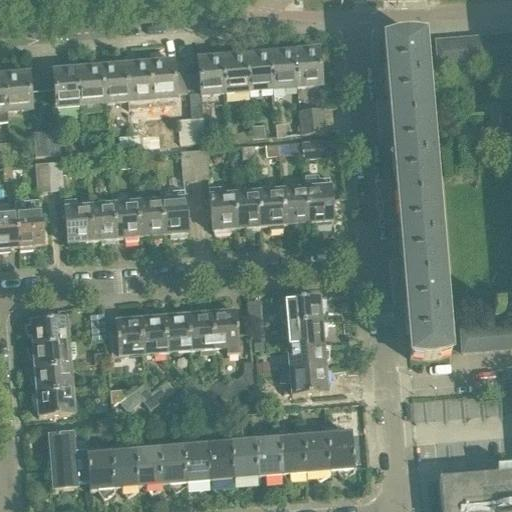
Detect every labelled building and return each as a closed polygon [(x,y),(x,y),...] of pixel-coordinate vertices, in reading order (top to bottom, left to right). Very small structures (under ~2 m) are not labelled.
[(511,36),(500,37),(502,63),(511,62),(511,36)] [(500,37),(487,38),(489,64),(502,63),(500,37)] [(487,38),(474,39),(477,65),(489,64),(487,38)] [(474,39),(461,40),(464,67),(477,65),(474,39)] [(384,70),(385,84),(426,81),(423,41),(409,40),(396,41),(383,45),(385,70),(384,70)] [(461,40),(449,41),(451,68),(464,67),(461,40)] [(451,68),(449,41),(435,43),(437,69),(451,68)] [(295,55),(293,55),(296,91),(321,89),(318,53),(315,53),(315,52),(304,52),(304,54),(301,54),(301,53),(300,54),(300,55),(296,55),(296,54),(295,54),(295,55)] [(270,57),(269,57),(272,93),(296,91),(293,55),(291,55),(291,54),(279,54),(280,56),(277,56),(277,55),(275,56),(276,57),(272,57),(272,56),(270,56),(270,57)] [(246,59),(245,59),(248,95),(272,93),(269,57),(267,57),(267,56),(256,56),(256,58),(253,58),(253,57),(252,58),(252,59),(248,59),(248,58),(246,58),(246,59)] [(223,61),(220,61),(224,97),(248,95),(245,59),(243,59),(243,57),(232,58),(232,60),(229,60),(229,59),(228,60),(228,61),(224,61),(224,60),(223,60),(223,61)] [(198,73),(186,74),(188,100),(224,97),(220,61),(219,61),(219,59),(207,60),(207,62),(197,63),(198,73)] [(162,64),(147,66),(150,97),(150,103),(188,100),(186,74),(174,75),(173,65),(172,65),(172,64),(170,64),(170,66),(166,66),(166,65),(165,65),(162,66),(162,64)] [(125,69),(124,69),(126,97),(127,105),(150,103),(150,97),(147,66),(134,67),(134,68),(132,68),(132,67),(131,68),(131,69),(127,69),(127,68),(125,68),(125,69)] [(115,68),(100,69),(102,97),(103,107),(127,105),(126,97),(124,69),(124,68),(123,68),(123,70),(119,70),(119,69),(117,69),(115,69),(115,68)] [(78,97),(79,109),(80,117),(82,117),(82,118),(103,116),(103,115),(104,115),(103,107),(102,97),(100,69),(87,71),(87,72),(84,72),(84,71),(83,71),(83,73),(79,73),(79,72),(78,72),(78,73),(76,73),(78,97)] [(55,111),(79,109),(78,97),(76,73),(75,73),(75,72),(63,72),(63,73),(63,74),(60,74),(59,74),(59,75),(55,75),(55,74),(54,74),(54,75),(52,75),(55,111)] [(6,79),(3,79),(6,115),(31,113),(28,77),(27,77),(27,76),(25,77),(25,78),(21,78),(21,77),(20,77),(18,78),(17,76),(6,77),(6,79)] [(387,98),(389,124),(429,121),(427,97),(426,81),(385,84),(386,98),(387,98)] [(298,114),(299,125),(324,123),(323,112),(298,114)] [(390,150),(392,168),(433,165),(429,121),(389,124),(392,150),(390,150)] [(202,122),(190,123),(192,147),(204,146),(202,122)] [(192,147),(190,123),(178,124),(180,148),(192,147)] [(299,125),(300,137),(325,135),(324,123),(299,125)] [(275,127),(276,139),(284,139),(283,127),(275,127)] [(251,129),(252,141),(268,140),(267,132),(263,132),(262,128),(251,129)] [(228,131),(229,143),(236,143),(235,131),(228,131)] [(57,134),(45,135),(47,159),(59,158),(57,134)] [(47,159),(45,135),(33,136),(34,145),(29,146),(30,153),(34,152),(35,160),(47,159)] [(138,139),(130,140),(131,152),(139,151),(138,139)] [(131,152),(130,140),(119,141),(120,146),(115,146),(116,153),(131,152)] [(82,144),(84,156),(92,155),(90,143),(82,144)] [(301,146),(302,156),(302,162),(327,160),(326,144),(301,146)] [(0,162),(11,162),(10,146),(0,146),(0,162)] [(278,159),(302,156),(301,146),(277,148),(278,159)] [(266,160),(278,159),(277,148),(264,149),(266,160)] [(253,150),(241,151),(242,162),(254,160),(253,150)] [(205,154),(193,155),(195,182),(208,181),(205,154)] [(180,156),(181,169),(182,183),(195,182),(193,155),(180,156)] [(145,170),(157,169),(156,158),(144,159),(145,170)] [(132,160),(120,161),(121,172),(133,171),(132,160)] [(96,163),(97,174),(109,173),(108,162),(96,163)] [(394,178),(396,204),(436,200),(433,165),(392,168),(392,178),(394,178)] [(60,166),(48,167),(50,194),(62,193),(60,166)] [(50,194),(48,167),(35,168),(37,195),(50,194)] [(11,170),(2,170),(4,183),(12,182),(11,170)] [(305,186),(305,190),(308,226),(314,226),(314,229),(331,228),(330,225),(332,224),(331,211),(332,211),(332,210),(330,210),(330,206),(332,206),(332,205),(331,205),(329,181),(316,182),(316,186),(305,186)] [(236,232),(233,196),(220,197),(220,190),(208,191),(210,215),(209,215),(209,216),(211,216),(211,220),(209,220),(209,221),(210,221),(211,234),(213,234),(214,237),(230,236),(230,233),(236,232)] [(305,190),(280,192),(283,228),(285,228),(285,229),(286,229),(286,227),(290,227),(290,228),(291,228),(291,227),(293,227),(293,231),(306,230),(306,226),(308,226),(305,190)] [(280,192),(257,194),(260,230),(261,230),(261,231),(262,231),(262,230),(266,229),(266,230),(267,230),(269,229),(270,233),(282,232),(282,228),(283,228),(280,192)] [(172,201),(159,202),(162,238),(169,238),(170,241),(186,240),(186,237),(188,236),(186,223),(187,223),(187,222),(185,222),(185,218),(187,218),(187,217),(186,217),(184,193),(171,194),(172,201)] [(257,194),(233,196),(236,232),(237,232),(237,233),(238,233),(238,232),(242,231),(242,232),(243,232),(243,231),(245,231),(246,235),(258,234),(258,230),(260,230),(257,194)] [(397,229),(398,239),(439,236),(436,200),(396,204),(398,229),(397,229)] [(91,244),(88,208),(76,209),(75,202),(63,203),(65,227),(64,227),(64,228),(66,228),(66,232),(64,232),(65,233),(67,246),(68,246),(69,250),(85,248),(85,245),(91,244)] [(159,202),(135,204),(138,240),(140,240),(140,241),(141,241),(141,240),(145,239),(145,240),(146,240),(146,239),(148,239),(149,243),(161,242),(161,238),(162,238),(159,202)] [(135,204),(111,206),(114,242),(116,242),(116,243),(117,243),(117,242),(121,242),(122,242),(124,242),(125,245),(137,244),(137,240),(138,240),(135,204)] [(26,214),(15,215),(17,251),(19,251),(20,254),(32,253),(32,250),(42,249),(39,206),(27,207),(26,214)] [(111,206),(88,208),(91,244),(92,244),(93,244),(93,243),(97,243),(97,244),(98,244),(98,243),(101,243),(101,247),(113,246),(113,242),(114,242),(111,206)] [(15,215),(0,216),(0,255),(9,255),(8,252),(17,251),(15,215)] [(401,257),(403,283),(443,279),(439,236),(398,239),(399,257),(401,257)] [(404,309),(405,327),(446,324),(443,279),(403,283),(405,308),(404,309)] [(286,315),(287,327),(321,324),(320,314),(323,314),(324,303),(325,303),(325,301),(319,301),(319,299),(303,300),(302,300),(302,301),(298,301),(298,300),(297,300),(297,301),(283,302),(283,314),(286,315)] [(493,311),(493,319),(501,318),(501,310),(493,311)] [(235,314),(209,316),(212,349),(225,348),(226,358),(239,357),(237,335),(237,334),(236,330),(237,330),(237,329),(236,329),(235,314)] [(188,318),(186,318),(189,351),(189,354),(201,353),(202,350),(212,349),(209,316),(194,317),(194,318),(188,319),(188,318)] [(90,318),(92,343),(104,342),(102,317),(90,318)] [(164,320),(162,320),(165,353),(165,356),(177,355),(178,352),(189,351),(186,318),(170,319),(170,320),(164,320)] [(140,322),(138,322),(141,355),(141,358),(153,357),(153,354),(165,353),(162,320),(146,321),(146,322),(140,322)] [(31,339),(32,348),(64,345),(63,334),(67,332),(66,321),(51,322),(51,321),(50,321),(50,322),(46,322),(45,322),(30,323),(30,325),(24,327),(24,328),(25,328),(28,340),(31,339)] [(247,322),(248,330),(259,329),(259,321),(247,322)] [(141,355),(138,322),(115,324),(116,339),(115,339),(115,340),(116,340),(116,344),(115,344),(115,345),(116,345),(117,360),(129,359),(130,356),(141,355)] [(286,340),(287,350),(323,347),(323,346),(322,346),(321,340),(322,340),(322,338),(325,338),(326,326),(327,326),(327,325),(321,324),(287,327),(288,339),(286,340)] [(446,324),(405,327),(406,336),(407,336),(409,362),(423,363),(436,362),(449,358),(446,324)] [(504,326),(493,327),(495,353),(506,352),(504,326)] [(493,327),(482,328),(484,354),(495,353),(493,327)] [(482,328),(471,329),(473,355),(484,354),(482,328)] [(473,355),(471,329),(460,330),(461,356),(473,355)] [(33,363),(34,372),(69,369),(69,362),(73,362),(76,358),(75,344),(64,345),(32,348),(32,349),(26,350),(26,351),(30,363),(33,363)] [(253,346),(254,353),(266,352),(265,345),(253,346)] [(288,364),(289,375),(324,371),(324,370),(323,364),(324,364),(324,362),(327,362),(328,350),(329,350),(329,349),(323,348),(323,347),(287,350),(287,352),(289,351),(290,363),(288,364)] [(102,367),(106,366),(107,366),(106,355),(94,357),(95,367),(102,367)] [(234,384),(241,394),(252,385),(251,364),(242,365),(243,377),(234,384)] [(35,387),(36,395),(63,393),(71,392),(70,381),(67,381),(66,370),(69,370),(69,369),(34,372),(34,374),(28,375),(28,376),(32,387),(35,387)] [(324,371),(289,375),(292,375),(293,387),(290,388),(291,399),(306,398),(306,399),(307,398),(306,397),(311,397),(311,398),(312,398),(327,396),(326,386),(329,386),(330,374),(331,374),(331,373),(324,372),(324,371)] [(219,381),(204,392),(195,399),(202,409),(217,397),(226,390),(219,381)] [(104,382),(91,383),(92,391),(105,390),(104,382)] [(195,399),(204,392),(196,382),(172,401),(180,410),(195,399)] [(226,390),(217,397),(225,407),(241,394),(234,384),(226,390)] [(166,385),(159,390),(167,399),(173,395),(166,385)] [(143,387),(134,394),(142,403),(149,413),(167,399),(159,390),(151,397),(143,387)] [(63,393),(36,395),(36,397),(30,399),(30,400),(31,400),(34,411),(37,411),(38,421),(53,419),(53,420),(54,420),(54,419),(58,418),(58,419),(59,419),(74,417),(73,406),(69,405),(68,394),(71,394),(71,392),(63,393)] [(142,403),(134,394),(119,405),(127,415),(142,403)] [(259,394),(247,395),(248,403),(260,402),(259,394)] [(106,406),(92,408),(93,416),(107,415),(106,406)] [(325,433),(326,439),(329,475),(336,474),(342,483),(353,476),(353,473),(352,462),(353,462),(353,457),(352,457),(350,437),(337,438),(336,432),(325,433)] [(301,435),(301,441),(304,477),(312,476),(318,485),(329,478),(329,475),(326,439),(311,440),(310,434),(301,435)] [(76,487),(88,486),(85,454),(74,455),(72,436),(48,438),(53,493),(77,491),(76,487)] [(277,437),(278,443),(281,479),(288,478),(294,487),(305,480),(304,477),(301,441),(281,443),(281,436),(277,437)] [(253,439),(254,445),(257,481),(264,480),(270,489),(281,482),(281,479),(278,443),(265,444),(265,438),(253,439)] [(229,440),(230,447),(233,483),(241,482),(246,491),(257,484),(257,481),(254,445),(241,446),(241,440),(229,440)] [(205,443),(206,449),(209,485),(217,484),(222,493),(233,486),(233,483),(230,447),(210,448),(209,442),(205,443)] [(182,444),(182,451),(185,487),(193,486),(199,495),(209,488),(209,485),(206,449),(186,450),(185,444),(182,444)] [(157,447),(158,453),(161,489),(169,488),(174,497),(185,490),(185,487),(182,451),(162,452),(161,446),(157,447)] [(134,448),(134,455),(137,491),(145,490),(151,499),(161,492),(161,489),(158,453),(138,454),(137,448),(134,448)] [(109,451),(110,457),(113,493),(121,492),(127,501),(137,494),(137,491),(134,455),(119,456),(119,450),(109,451)] [(85,454),(88,486),(89,495),(97,494),(103,503),(114,496),(113,493),(110,457),(97,458),(97,451),(85,452),(85,454)] [(438,482),(440,507),(440,511),(511,511),(511,468),(511,469),(511,468),(496,470),(497,477),(438,482)]
